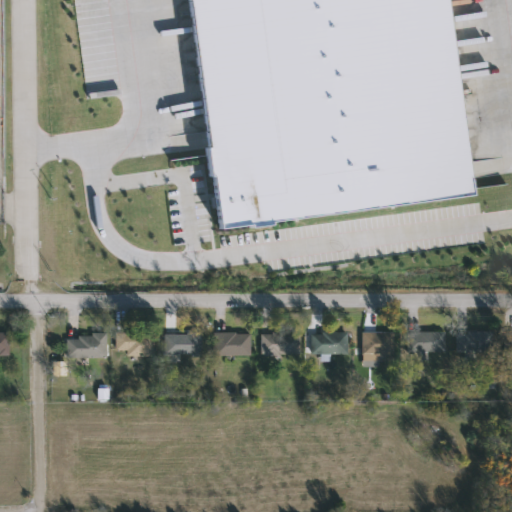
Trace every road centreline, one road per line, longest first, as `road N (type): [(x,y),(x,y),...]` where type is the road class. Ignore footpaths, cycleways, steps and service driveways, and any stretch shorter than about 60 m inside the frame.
road 1 (residential): [(0,300),(511,298)]
road 2 (residential): [(38,511),(39,301)]
